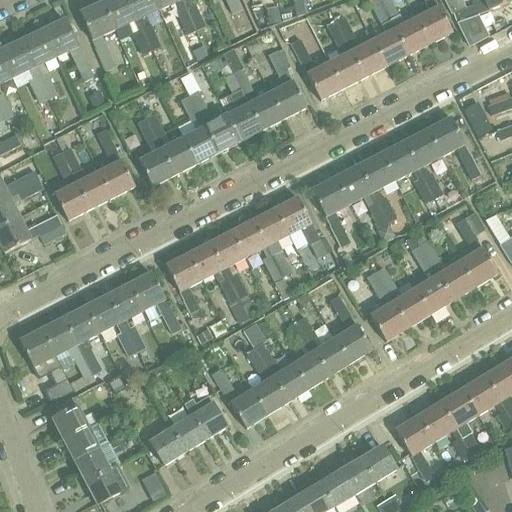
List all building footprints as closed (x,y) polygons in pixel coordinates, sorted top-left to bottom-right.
[(112,0),(102,5),(114,32),(126,26),(132,23),(137,21),(127,0),(112,0)] [(154,0),(127,0),(137,21),(143,19),(159,11),(154,0)] [(181,0),(154,0),(159,11),(177,3),(182,1),(181,0)] [(236,0),(224,0),(231,15),(242,10),(236,0)] [(374,42),(387,69),(409,57),(395,31),(391,23),(380,0),(370,5),(385,36),(374,42)] [(390,0),(380,0),(391,23),(396,21),(400,18),(390,0)] [(417,20),(431,46),(453,35),(439,8),(438,9),(435,1),(436,1),(435,0),(422,0),(429,14),(417,20)] [(511,0),(484,0),(485,2),(489,12),(511,3),(511,0)] [(92,42),(101,37),(114,32),(102,5),(79,15),(91,42),(92,42)] [(480,15),(476,5),(452,14),(456,25),(480,15)] [(196,6),(186,10),(196,33),(206,29),(196,6)] [(269,24),(280,22),(278,8),(267,10),(269,24)] [(196,33),(186,10),(176,14),(186,37),(196,33)] [(289,11),(281,14),(283,21),(291,19),(289,11)] [(344,19),(336,23),(348,45),(352,43),(356,41),(344,19)] [(457,26),(469,50),(488,40),(477,19),(457,26)] [(395,31),(409,57),(431,46),(417,20),(395,31)] [(65,22),(42,32),(55,60),(69,53),(78,49),(65,22)] [(348,45),(336,23),(326,28),(338,50),(348,45)] [(161,49),(150,26),(141,31),(151,53),(161,49)] [(151,53),(141,31),(132,35),(142,57),(151,53)] [(42,32),(20,43),(33,70),(44,65),(55,60),(42,32)] [(290,46),(302,69),(312,64),(300,41),(290,46)] [(352,53),(365,80),(387,69),(374,42),(352,53)] [(20,43),(0,52),(0,57),(11,81),(29,72),(33,70),(20,43)] [(116,69),(105,47),(95,51),(105,74),(116,69)] [(233,76),(245,98),(249,96),(254,93),(242,71),(244,70),(234,51),(223,56),(233,76)] [(283,88),(271,95),(284,121),(307,110),(293,83),(286,71),(291,69),(282,51),(268,58),(283,88)] [(330,64),(343,91),(365,80),(352,53),(330,64)] [(73,61),(85,85),(94,79),(82,56),(73,61)] [(0,57),(0,86),(11,81),(0,57)] [(206,77),(222,68),(217,59),(201,67),(206,77)] [(307,76),(321,103),(343,91),(330,64),(307,76)] [(47,73),(37,78),(48,101),(58,97),(48,74),(47,73)] [(227,117),(241,144),(262,132),(249,106),(245,98),(233,76),(224,80),(232,95),(229,97),(237,112),(227,117)] [(48,101),(37,78),(28,83),(39,106),(48,101)] [(205,128),(219,155),(241,144),(227,117),(214,124),(198,93),(190,98),(201,120),(205,128)] [(3,95),(0,96),(0,114),(4,122),(13,118),(3,95)] [(262,132),(284,121),(271,95),(249,106),(262,132)] [(95,110),(105,105),(101,96),(91,101),(95,110)] [(190,98),(180,103),(191,125),(201,120),(190,98)] [(511,110),(511,99),(487,108),(491,118),(511,110)] [(493,131),(479,103),(464,111),(478,139),(493,131)] [(146,121),(157,143),(166,138),(155,116),(146,121)] [(451,120),(427,133),(441,160),(465,147),(451,120)] [(137,125),(148,148),(157,143),(146,121),(137,125)] [(511,126),(496,133),(500,143),(511,138),(511,126)] [(183,140),(197,166),(219,155),(205,128),(183,140)] [(96,137),(108,160),(118,155),(107,131),(96,137)] [(427,133),(404,145),(418,172),(441,160),(427,133)] [(16,137),(0,145),(0,157),(0,158),(21,147),(16,137)] [(161,151),(175,177),(197,166),(183,140),(161,151)] [(404,145),(381,157),(395,184),(418,172),(404,145)] [(77,185),(90,211),(112,200),(99,174),(86,180),(70,150),(61,154),(73,178),(77,185)] [(139,162),(153,189),(175,177),(161,151),(139,162)] [(52,159),(64,182),(73,178),(61,154),(52,159)] [(460,160),(472,182),(481,177),(469,155),(460,160)] [(381,157),(358,169),(372,196),(395,184),(381,157)] [(99,174),(112,200),(135,189),(121,162),(112,167),(99,174)] [(335,181),(349,208),(372,196),(358,169),(335,181)] [(0,201),(39,182),(35,173),(4,188),(0,179),(0,201)] [(422,179),(434,202),(435,202),(443,197),(432,174),(422,179)] [(434,202),(422,179),(413,184),(431,219),(442,213),(435,202),(434,202)] [(312,193),(326,220),(349,208),(335,181),(312,193)] [(0,201),(0,229),(20,220),(14,207),(44,191),(39,182),(0,201)] [(55,196),(68,223),(90,211),(77,185),(55,196)] [(397,220),(385,198),(376,203),(388,225),(397,220)] [(297,200),(275,212),(289,238),(302,231),(317,261),(327,256),(316,234),(315,234),(311,227),(297,200)] [(367,208),(379,230),(388,225),(376,203),(371,205),(367,208)] [(275,212),(253,223),(267,250),(271,257),(282,279),(292,274),(281,253),(282,252),(278,244),(289,238),(275,212)] [(475,214),(465,220),(475,238),(485,232),(475,214)] [(0,229),(0,245),(5,255),(31,242),(31,241),(39,238),(44,247),(66,236),(57,217),(37,227),(35,224),(25,229),(20,220),(0,229)] [(465,220),(455,226),(467,246),(477,241),(475,238),(465,220)] [(339,222),(329,228),(341,250),(351,245),(339,222)] [(253,223),(231,234),(245,261),(262,252),(267,250),(253,223)] [(383,244),(393,238),(388,228),(377,233),(383,244)] [(231,234),(209,246),(223,272),(229,270),(245,261),(231,234)] [(413,238),(406,242),(412,252),(419,247),(413,238)] [(511,238),(499,247),(511,266),(511,238)] [(428,242),(419,247),(432,268),(441,263),(428,242)] [(187,257),(201,284),(223,272),(209,246),(187,257)] [(412,252),(410,253),(428,282),(415,290),(431,316),(453,303),(437,277),(432,268),(419,247),(412,252)] [(473,255),(459,263),(475,289),(498,275),(482,249),(473,255)] [(355,251),(349,254),(353,261),(359,258),(355,251)] [(165,268),(179,295),(201,284),(187,257),(165,268)] [(282,279),(271,257),(262,262),(274,284),(282,279)] [(446,271),(437,277),(453,303),(475,289),(459,263),(446,271)] [(375,275),(409,330),(431,316),(415,290),(402,298),(384,270),(375,275)] [(237,275),(227,280),(238,302),(248,297),(237,275)] [(375,275),(367,280),(379,300),(388,295),(375,275)] [(151,276),(130,287),(143,314),(164,303),(151,276)] [(238,302),(227,280),(223,282),(219,284),(230,306),(238,302)] [(130,287),(108,299),(121,325),(143,314),(130,287)] [(339,297),(329,303),(343,324),(352,318),(339,297)] [(193,298),(183,303),(195,325),(204,320),(193,298)] [(108,299),(86,310),(99,336),(121,325),(108,299)] [(238,302),(230,306),(240,326),(249,322),(238,302)] [(388,307),(370,318),(386,344),(409,330),(393,304),(388,307)] [(182,331),(170,309),(161,314),(172,336),(182,331)] [(86,310),(64,321),(77,348),(99,336),(86,310)] [(305,319),(296,324),(309,345),(318,340),(305,319)] [(64,321),(42,333),(56,359),(62,371),(75,364),(83,379),(74,383),(78,391),(96,382),(93,378),(81,355),(77,348),(64,321)] [(296,324),(288,329),(301,350),(309,345),(296,324)] [(130,330),(125,332),(136,354),(146,349),(135,327),(130,330)] [(348,332),(335,340),(351,365),(372,352),(356,327),(348,332)] [(120,335),(116,337),(127,358),(136,354),(125,332),(120,335)] [(37,378),(48,400),(58,395),(44,365),(56,359),(42,333),(20,344),(34,370),(37,378)] [(318,350),(314,353),(330,378),(351,365),(335,340),(318,350)] [(263,344),(254,350),(267,371),(276,366),(263,344)] [(91,350),(81,355),(93,378),(94,377),(102,372),(91,350)] [(254,350),(246,356),(259,377),(267,371),(254,350)] [(310,356),(293,366),(309,391),(330,378),(314,353),(310,356)] [(511,373),(507,364),(484,378),(501,404),(505,412),(511,422),(511,400),(511,398),(511,397),(511,373)] [(281,374),(272,379),(288,404),(309,391),(293,366),(281,374)] [(230,406),(246,431),(267,418),(252,392),(240,400),(221,371),(211,377),(230,406)] [(115,397),(126,390),(119,378),(108,385),(115,397)] [(484,378),(462,391),(478,418),(496,407),(501,404),(484,378)] [(268,382),(252,392),(267,418),(288,404),(272,379),(268,382)] [(462,391),(440,405),(456,431),(461,439),(472,456),(474,460),(480,456),(478,453),(480,451),(465,426),(478,418),(462,391)] [(192,419),(206,443),(227,431),(213,407),(208,398),(196,405),(193,401),(184,406),(191,420),(192,419)] [(440,405),(418,418),(434,445),(448,437),(452,434),(456,431),(440,405)] [(52,420),(64,443),(89,430),(77,407),(52,420)] [(511,422),(505,412),(497,417),(507,434),(511,431),(511,422)] [(418,418),(395,432),(411,459),(421,453),(434,445),(418,418)] [(171,432),(184,456),(206,443),(192,419),(191,420),(171,432)] [(89,430),(64,443),(75,463),(100,450),(109,446),(98,425),(89,430)] [(150,444),(164,468),(184,456),(171,432),(150,444)] [(461,439),(452,444),(463,461),(472,456),(461,439)] [(111,472),(118,468),(120,467),(109,446),(100,450),(75,463),(86,485),(111,472)] [(381,448),(361,461),(375,485),(396,472),(381,448)] [(511,448),(503,451),(511,479),(511,448)] [(361,461),(340,473),(355,497),(375,485),(361,461)] [(425,461),(415,467),(425,484),(435,478),(425,461)] [(86,485),(97,506),(129,490),(118,468),(111,472),(86,485)] [(340,473),(320,485),(334,510),(355,497),(340,473)] [(320,485),(298,499),(306,511),(330,511),(334,510),(320,485)] [(152,505),(166,497),(163,492),(149,499),(152,505)] [(386,502),(391,511),(403,511),(394,497),(386,502)] [(306,511),(298,499),(278,511),(306,511)] [(380,511),(391,511),(386,502),(377,507),(380,511)]
